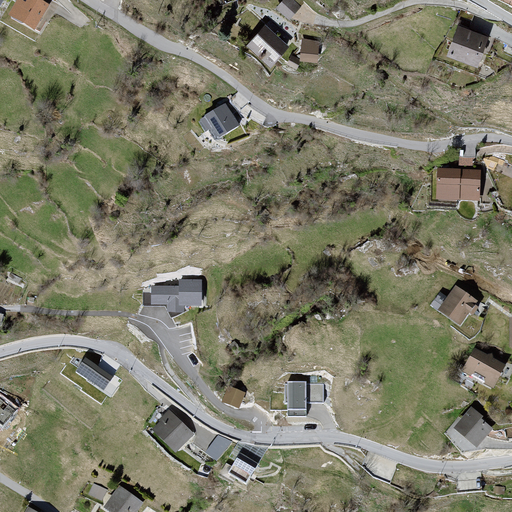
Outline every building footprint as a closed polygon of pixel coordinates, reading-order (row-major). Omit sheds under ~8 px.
[(34,28),(47,5),(38,0),(18,0),(10,15),(34,28)] [(300,7),(291,0),(284,0),(277,8),(289,19),(300,7)] [(287,47),(266,28),(249,46),(270,66),(287,47)] [(487,38),(459,28),(449,55),(477,65),(487,38)] [(318,43),(303,40),(301,60),(316,62),(318,43)] [(233,127),(222,110),(200,124),(210,141),(233,127)] [(473,166),(473,157),(461,157),(461,166),(473,166)] [(477,178),(434,174),(432,200),(475,204),(477,178)] [(200,305),(201,281),(180,281),(180,287),(152,287),(152,294),(144,294),(144,305),(163,306),(171,319),(187,310),(184,305),(200,305)] [(456,327),(472,306),(454,292),(438,313),(456,327)] [(500,368),(473,353),(463,372),(489,387),(500,368)] [(75,373),(102,391),(111,378),(75,354),(70,362),(78,368),(75,373)] [(104,356),(99,364),(114,373),(119,365),(104,356)] [(323,403),(323,384),(270,383),(269,410),(287,410),(287,416),(304,416),(304,403),(323,403)] [(223,401),(239,407),(244,394),(229,388),(223,401)] [(17,409),(0,396),(0,426),(2,428),(17,409)] [(475,449),(491,429),(470,412),(454,432),(475,449)] [(174,454),(192,437),(170,415),(153,432),(174,454)] [(218,433),(207,452),(220,460),(231,441),(218,433)] [(257,464),(240,454),(229,473),(246,483),(257,464)] [(92,484),(85,496),(100,505),(107,493),(92,484)] [(119,486),(100,508),(104,511),(136,511),(142,505),(119,486)]
